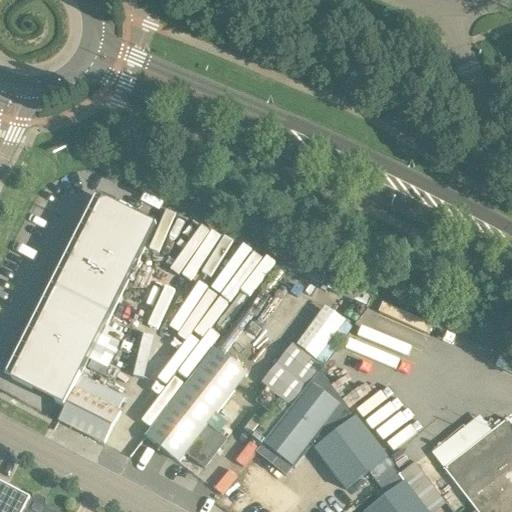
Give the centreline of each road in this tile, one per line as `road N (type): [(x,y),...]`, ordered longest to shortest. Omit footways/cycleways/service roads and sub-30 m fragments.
road 1 (tertiary): [(511,246),(376,176),(85,52)]
road 2 (residential): [(0,428),(157,511)]
road 3 (residential): [(511,142),(482,100),(459,9)]
